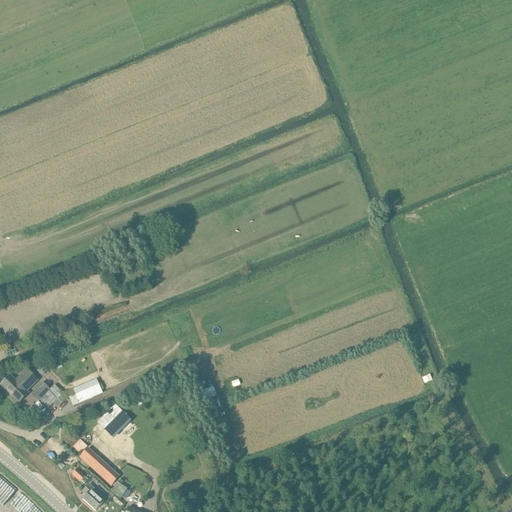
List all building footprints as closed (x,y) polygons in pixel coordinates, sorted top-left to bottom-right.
[(1,385),(18,403),(27,394),(26,392),(37,381),(26,370),(15,382),(10,376),(1,385)] [(69,397),(73,407),(103,394),(96,379),(73,390),(75,395),(69,397)] [(53,404),(58,409),(68,399),(62,394),(62,393),(54,385),(50,389),(43,382),(32,394),(39,401),(40,401),(48,409),(53,404)] [(201,401),(210,397),(206,388),(197,392),(201,401)] [(112,437),(129,419),(115,406),(98,423),(112,437)] [(80,458),(111,486),(119,477),(88,449),(80,458)] [(81,481),(85,485),(89,481),(85,477),(85,476),(77,469),(71,475),(80,483),(81,481)] [(114,490),(123,497),(128,489),(118,483),(114,490)] [(83,499),(96,511),(104,502),(92,492),(95,490),(89,485),(83,492),(86,495),(83,499)]
